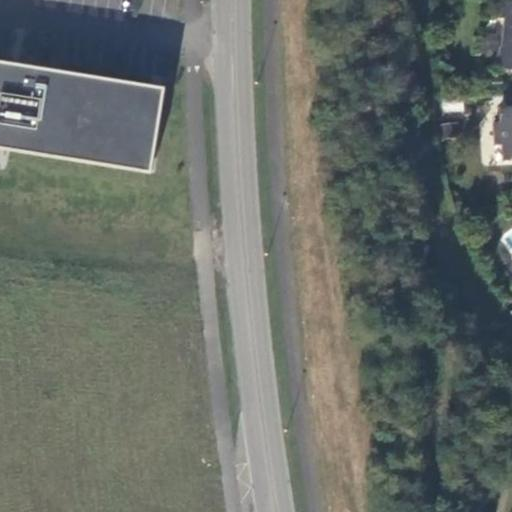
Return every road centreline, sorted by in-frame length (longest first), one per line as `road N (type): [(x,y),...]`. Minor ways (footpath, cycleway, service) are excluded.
road 1 (tertiary): [(286,511),(251,243),(241,0)]
road 2 (tertiary): [(224,40),(244,364),(266,511)]
road 3 (unclassified): [(224,40),(0,4)]
